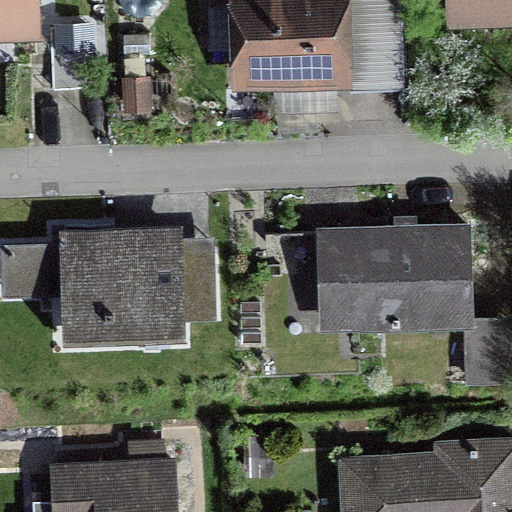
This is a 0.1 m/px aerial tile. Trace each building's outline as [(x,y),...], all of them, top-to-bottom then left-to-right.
[(0,0),(0,33),(41,32),(39,0),(0,0)] [(85,0),(86,15),(104,15),(103,0),(85,0)] [(205,0),(206,3),(195,3),(196,31),(208,30),(209,47),(229,46),(231,84),(274,82),(276,128),(316,127),(315,108),(337,107),(336,80),(349,80),(349,86),(408,83),(403,0),(205,0)] [(511,0),(444,0),(445,22),(511,20),(511,0)] [(62,21),(63,55),(88,55),(87,21),(62,21)] [(98,47),(107,47),(107,26),(98,26),(98,47)] [(123,51),(151,51),(151,32),(123,31),(123,51)] [(125,110),(154,108),(151,70),(121,73),(125,110)] [(394,219),(316,221),(319,325),(463,321),(465,381),(511,379),(511,311),(475,312),(472,216),(418,218),(417,210),(393,210),(394,219)] [(183,219),(58,221),(59,237),(0,238),(0,254),(1,293),(60,292),(61,341),(146,339),(146,345),(171,345),(171,338),(187,338),(186,316),(216,316),(215,232),(183,233),(183,219)] [(511,511),(511,430),(432,434),(433,444),(338,448),(340,511),(511,511)] [(32,511),(180,511),(177,449),(165,450),(164,433),(127,435),(128,452),(49,456),(51,493),(32,495),(32,511)]
